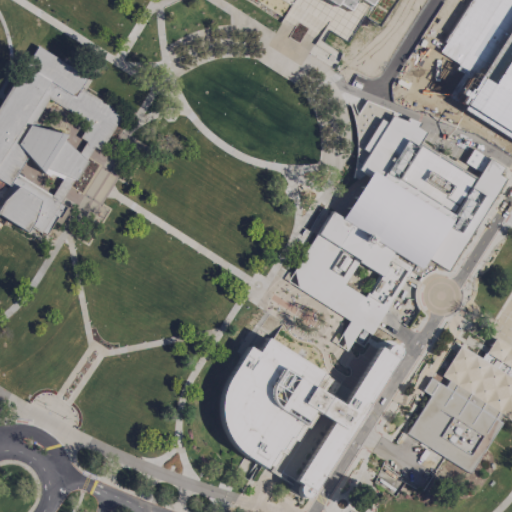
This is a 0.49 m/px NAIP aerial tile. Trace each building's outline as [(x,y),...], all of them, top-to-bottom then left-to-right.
[(327,0),(345,11),(353,0),(366,8),(370,0),(327,0)] [(37,46),(4,97),(0,103),(0,179),(8,184),(26,156),(42,174),(46,167),(64,176),(52,194),(41,191),(40,199),(18,186),(2,201),(0,204),(0,214),(26,230),(31,226),(40,232),(86,161),(63,140),(65,134),(32,125),(48,99),(55,87),(74,97),(86,77),(37,46)] [(370,170),(340,218),(330,212),(286,281),(348,321),(334,344),(345,351),(359,328),(369,334),(413,265),(419,269),(426,257),(447,270),(503,178),(497,175),(501,168),(472,149),(465,162),(480,171),(475,179),(471,178),(418,143),(423,132),(416,126),(418,123),(406,118),(404,122),(390,116),(386,122),(380,119),(362,148),(367,151),(359,164),(370,170)] [(247,346),(239,360),(228,376),(224,385),(220,394),(219,404),(220,418),(223,432),(229,442),(235,449),(247,458),(265,469),(268,464),(272,467),(281,452),(284,454),(293,439),(296,441),(304,427),(307,428),(315,415),(329,423),(293,481),(296,483),(295,487),(296,490),(296,492),(298,495),(300,496),(304,497),(307,495),(310,490),(367,400),(395,357),(397,354),(397,351),(396,349),(395,346),(394,346),(391,345),(388,345),(386,346),(384,348),(382,351),(376,347),(342,400),(316,383),(321,374),(266,338),(257,352),(247,346)] [(405,433),(430,395),(422,390),(430,378),(444,387),(447,380),(440,376),(459,346),(481,359),(494,338),(511,349),(511,374),(511,376),(511,422),(503,416),(469,474),(405,433)]
